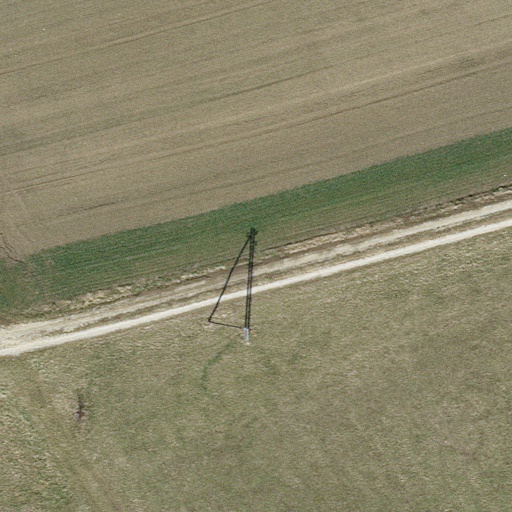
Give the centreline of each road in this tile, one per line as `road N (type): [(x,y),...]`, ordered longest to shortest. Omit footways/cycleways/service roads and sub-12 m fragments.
road 1 (track): [(0,342),(511,216)]
road 2 (track): [(115,511),(0,330)]
